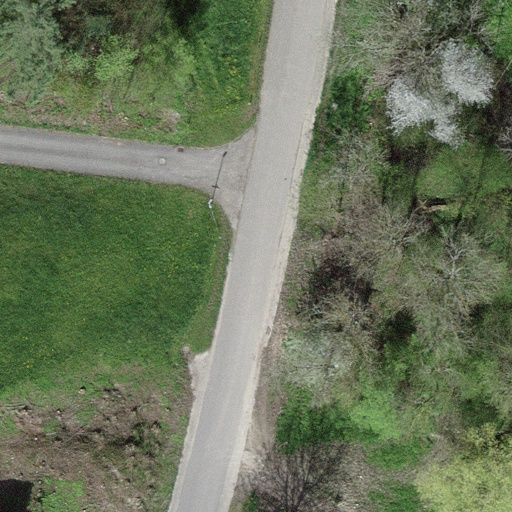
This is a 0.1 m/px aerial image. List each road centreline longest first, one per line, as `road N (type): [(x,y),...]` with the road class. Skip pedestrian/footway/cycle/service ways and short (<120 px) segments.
road 1 (unclassified): [(270,181),(197,511)]
road 2 (residential): [(270,181),(0,149)]
road 3 (unclassified): [(292,0),(270,181)]
road 4 (track): [(316,511),(219,430)]
